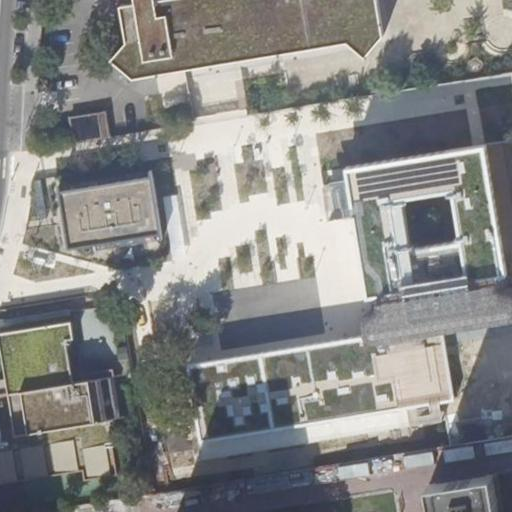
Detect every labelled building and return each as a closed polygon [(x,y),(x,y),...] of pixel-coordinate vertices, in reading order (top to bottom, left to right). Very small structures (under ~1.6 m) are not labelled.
[(136,0),(136,2),(121,4),(128,45),(115,59),(134,77),(347,42),(365,57),(384,35),(378,0),(136,0)] [(69,124),(73,149),(109,143),(105,118),(69,124)] [(511,306),(505,268),(483,142),(346,165),(349,184),(340,185),(339,178),(322,181),(327,215),(353,210),(365,289),(366,293),(376,291),(382,328),(439,318),(511,306)] [(59,185),(60,190),(152,176),(151,170),(59,185)] [(152,176),(60,190),(69,248),(96,243),(161,232),(159,222),(152,176)] [(188,362),(201,436),(442,395),(452,393),(439,318),(382,328),(377,329),(188,362)] [(71,319),(0,329),(0,340),(2,351),(6,377),(7,384),(8,391),(0,391),(0,481),(83,469),(84,479),(118,473),(109,418),(121,416),(113,367),(81,372),(83,379),(73,381),(66,338),(74,336),(71,319)] [(445,414),(442,395),(201,436),(193,437),(196,457),(445,414)] [(500,511),(494,469),(427,479),(432,511),(234,511),(227,511),(500,511)]
